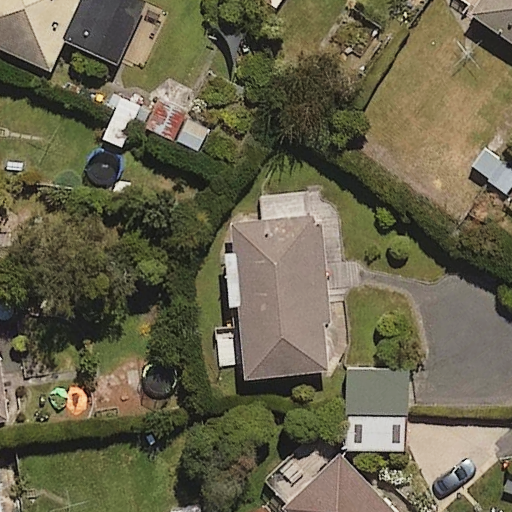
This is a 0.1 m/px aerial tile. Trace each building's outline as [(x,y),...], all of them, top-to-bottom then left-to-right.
[(0,0),(0,52),(52,75),(66,43),(119,67),(146,6),(132,0),(0,0)] [(511,43),(511,0),(485,0),(474,18),(511,43)] [(119,95),(101,137),(122,146),(140,105),(119,95)] [(186,119),(189,114),(161,100),(146,130),(196,155),(208,130),(186,119)] [(511,171),(480,145),(466,162),(505,194),(511,186),(511,171)] [(248,383),(331,375),(327,328),(332,327),(322,219),(235,227),(238,262),(227,263),(231,308),(241,307),(248,383)] [(0,425),(10,424),(0,359),(0,425)] [(409,452),(407,372),(348,374),(350,453),(409,452)] [(389,511),(340,461),(287,511),(389,511)]
